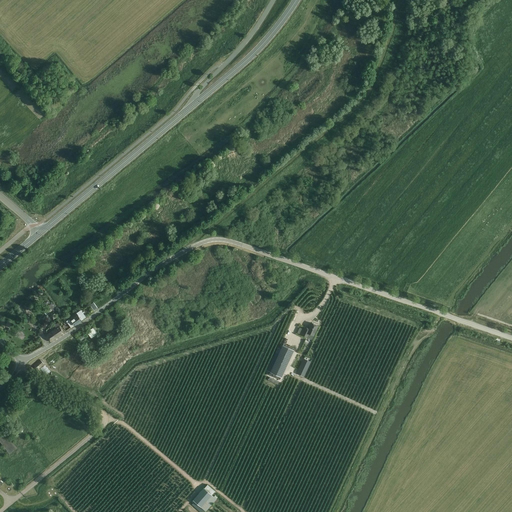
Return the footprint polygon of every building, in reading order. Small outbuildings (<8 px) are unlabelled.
[(47,311),(48,313),(56,309),(52,303),(51,304),(48,306),(50,309),(47,311)] [(78,316),(70,321),(73,326),(82,321),(81,320),(86,317),(81,310),(76,313),(78,316)] [(302,334),(312,339),(314,335),(318,325),(311,323),(309,329),(305,327),(302,334)] [(64,333),(59,327),(47,336),(51,342),(64,333)] [(87,332),(91,339),(98,334),(96,331),(96,332),(93,328),(87,332)] [(294,350),(283,344),(281,349),(278,348),(272,361),(274,363),(270,372),(281,377),(294,350)] [(297,373),(298,374),(304,376),(310,362),(305,360),(304,359),(297,373)] [(34,366),(37,370),(44,364),(41,360),(34,366)] [(0,433),(0,441),(10,454),(18,447),(4,430),(0,433)] [(201,507),(206,511),(216,499),(217,497),(215,495),(214,496),(212,495),(215,491),(207,484),(204,488),(193,500),(201,507)]
